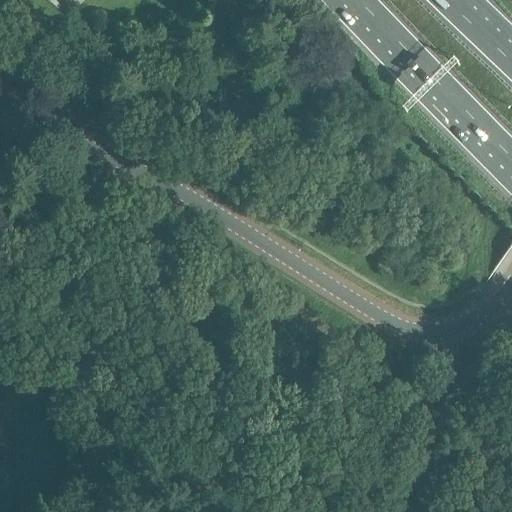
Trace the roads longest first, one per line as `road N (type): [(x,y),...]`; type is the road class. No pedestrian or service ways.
road 1 (residential): [(444,332),(385,319),(184,192),(50,132),(0,120)]
road 2 (motorway): [(351,0),(511,165)]
road 3 (unclassified): [(444,332),(450,389),(390,511)]
